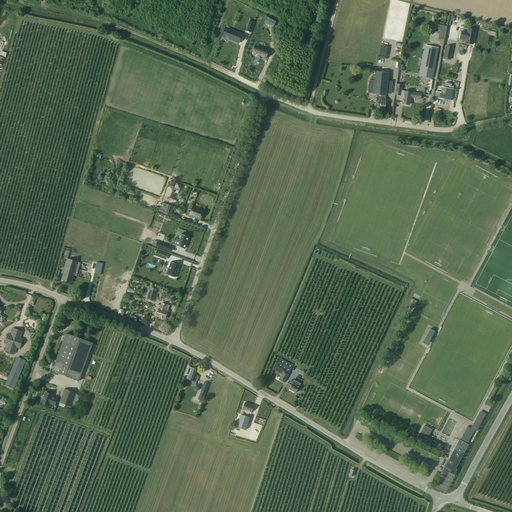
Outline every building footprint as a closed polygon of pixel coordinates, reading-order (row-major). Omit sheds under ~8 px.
[(257,15),(252,14),(249,23),(254,25),(257,15)] [(247,24),(232,19),(231,23),(233,24),(232,28),(244,32),(247,24)] [(280,25),(271,21),(269,26),(278,31),(280,25)] [(443,40),(447,26),(438,24),(437,29),(440,29),(437,39),(443,40)] [(221,36),(238,44),(242,34),(225,27),(221,36)] [(466,43),(472,45),(475,31),(468,30),(471,30),(470,34),(462,32),(460,39),(466,40),(466,43)] [(270,38),(259,35),(258,37),(257,37),(256,39),(257,40),(256,42),(268,46),(269,43),(270,44),(270,42),(269,41),(270,38)] [(259,58),(265,59),(267,50),(253,46),(251,54),(255,56),(254,58),(259,59),(259,58)] [(425,46),(419,77),(432,79),(438,49),(425,46)] [(444,59),(450,60),(452,48),(446,46),(444,59)] [(373,94),(378,94),(378,98),(377,98),(377,102),(378,102),(378,109),(385,110),(386,99),(385,99),(385,95),(386,95),(387,94),(391,94),(392,87),(392,81),(388,81),(388,74),(375,72),(373,94)] [(436,92),(435,98),(451,101),(453,90),(453,87),(451,86),(452,85),(445,83),(443,93),(436,92)] [(403,104),(408,105),(409,98),(420,99),(421,94),(405,92),(401,91),(402,86),(397,85),(395,95),(401,96),(401,95),(404,96),(403,104)] [(181,188),(174,185),(170,195),(177,197),(181,188)] [(210,193),(199,189),(196,197),(208,201),(210,193)] [(170,216),(174,206),(166,204),(164,210),(160,208),(158,212),(170,216)] [(185,214),(200,220),(204,211),(189,205),(185,214)] [(182,233),(177,245),(185,248),(190,236),(182,233)] [(173,246),(159,241),(157,246),(171,251),(173,246)] [(73,277),(77,262),(68,259),(62,280),(71,283),(73,277)] [(96,262),(94,273),(100,275),(103,263),(96,262)] [(179,264),(171,262),(167,274),(175,277),(179,264)] [(150,288),(147,299),(153,301),(157,290),(150,288)] [(168,311),(165,311),(166,305),(163,304),(161,309),(159,309),(157,316),(165,319),(168,311)] [(81,324),(82,321),(69,316),(67,319),(81,324)] [(23,325),(14,322),(12,329),(9,328),(6,336),(9,337),(6,344),(15,347),(17,341),(20,342),(23,333),(20,332),(23,325)] [(80,327),(67,322),(65,325),(79,330),(80,327)] [(427,345),(434,331),(430,329),(422,343),(427,345)] [(91,348),(64,338),(52,372),(79,381),(91,348)] [(274,370),(282,374),(279,380),(284,383),(289,374),(293,365),(281,358),(274,370)] [(188,379),(196,382),(200,384),(201,381),(197,379),(198,377),(195,375),(197,370),(189,367),(186,375),(189,376),(188,379)] [(299,387),(292,383),(288,381),(287,384),(291,386),(289,389),(296,393),(299,387)] [(200,394),(201,394),(199,399),(203,400),(205,396),(209,384),(205,382),(200,394)] [(60,403),(63,404),(71,407),(76,394),(65,389),(60,403)] [(43,397),(41,404),(49,407),(50,404),(55,406),(57,399),(52,397),(53,395),(46,393),(44,397),(43,397)] [(246,430),(250,418),(248,417),(250,412),(252,413),(254,406),(245,403),(243,410),(247,411),(245,416),(241,415),(237,427),(246,430)] [(467,427),(461,439),(468,443),(474,431),(476,432),(485,414),(480,411),(471,429),(467,427)] [(440,452),(443,446),(428,438),(432,430),(425,426),(417,440),(440,452)] [(459,440),(443,470),(451,474),(454,475),(457,470),(456,469),(469,445),(459,440)]
